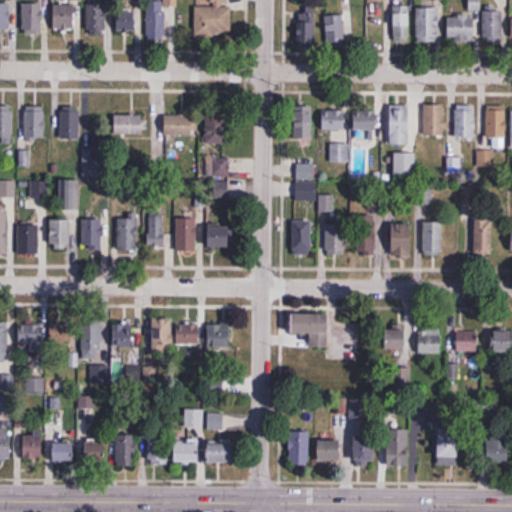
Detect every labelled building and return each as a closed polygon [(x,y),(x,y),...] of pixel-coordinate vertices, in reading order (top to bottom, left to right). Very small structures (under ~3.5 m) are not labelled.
[(86,0),(87,35),(107,35),(106,0),(86,0)] [(147,0),(148,39),(165,39),(165,0),(147,0)] [(195,6),(195,35),(231,35),(231,0),(210,0),(211,6),(195,6)] [(0,2),(0,32),(11,32),(11,3),(0,2)] [(43,3),(24,3),(24,33),(43,33),(43,3)] [(75,29),(75,5),(54,5),(54,29),(75,29)] [(410,41),(410,6),(403,6),(403,12),(393,12),(393,41),(410,41)] [(417,7),(417,41),(439,41),(439,7),(417,7)] [(483,37),(503,37),(503,9),(483,9),(483,37)] [(118,30),(137,30),(137,12),(118,12),(118,30)] [(315,14),(298,14),(298,43),(315,43),(315,14)] [(326,14),(326,45),(345,45),(345,14),(326,14)] [(448,15),(448,38),(475,38),(475,15),(448,15)] [(13,104),(0,103),(0,142),(13,142),(13,104)] [(390,143),(411,143),(411,104),(390,104),(390,143)] [(445,104),(425,104),(425,135),(445,135),(445,104)] [(475,104),(456,104),(456,137),(475,137),(475,104)] [(296,105),(296,144),(313,144),(313,105),(296,105)] [(44,138),(44,106),(24,106),(24,138),(44,138)] [(505,106),(486,106),(486,147),(505,147),(505,106)] [(80,138),(79,107),(52,108),(52,138),(80,138)] [(346,129),(346,108),(321,108),(321,129),(346,129)] [(354,129),(377,129),(377,110),(354,110),(354,129)] [(198,133),(198,112),(165,112),(165,133),(198,133)] [(228,112),(207,112),(207,143),(228,143),(228,112)] [(148,114),(115,114),(115,133),(148,133),(148,114)] [(349,161),(349,147),(332,147),(332,161),(349,161)] [(477,167),(494,167),(494,150),(477,150),(477,167)] [(229,157),(206,157),(206,177),(229,177),(229,157)] [(297,180),(315,180),(315,164),(297,164),(297,180)] [(60,209),(80,209),(80,179),(60,179),(60,209)] [(0,196),(16,197),(15,180),(0,180),(0,196)] [(228,199),(228,180),(213,180),(213,199),(228,199)] [(47,183),(36,183),(36,197),(47,197),(47,183)] [(149,245),(165,245),(165,211),(149,211),(149,245)] [(357,256),(376,256),(376,214),(357,214),(357,256)] [(118,217),(118,251),(137,251),(137,217),(118,217)] [(475,255),(493,255),(493,217),(475,217),(475,255)] [(177,251),(198,251),(198,218),(177,218),(177,251)] [(51,219),(51,248),(73,248),(73,219),(51,219)] [(102,219),(84,219),(84,251),(102,250),(102,219)] [(312,255),(311,219),(296,219),(297,255),(312,255)] [(444,220),(424,220),(424,252),(444,252),(444,220)] [(326,255),(346,255),(346,222),(326,222),(326,255)] [(19,223),(19,254),(43,254),(43,223),(19,223)] [(392,223),(392,255),(412,255),(412,223),(392,223)] [(231,247),(231,226),(209,226),(209,247),(231,247)] [(293,334),(309,334),(309,346),(330,346),(330,313),(293,313),(293,334)] [(173,318),(153,318),(153,353),(173,353),(173,318)] [(87,358),(109,358),(109,322),(87,322),(87,358)] [(0,351),(8,352),(8,323),(0,323),(0,351)] [(19,324),(19,344),(46,344),(46,324),(19,324)] [(50,344),(74,344),(74,324),(50,324),(50,344)] [(133,324),(114,324),(114,348),(133,348),(133,324)] [(178,345),(200,345),(200,324),(178,324),(178,345)] [(208,347),(231,347),(231,324),(208,324),(208,347)] [(442,353),(442,328),(418,328),(418,353),(442,353)] [(387,350),(409,350),(409,329),(387,329),(387,350)] [(511,352),(511,330),(492,331),(492,352),(511,352)] [(478,352),(478,331),(457,331),(457,352),(478,352)] [(222,395),(224,382),(210,379),(208,392),(222,395)] [(0,458),(11,459),(11,428),(0,428),(0,458)] [(23,459),(43,459),(43,429),(33,429),(33,435),(23,435),(23,459)] [(389,464),(411,464),(411,430),(389,430),(389,464)] [(289,465),(310,465),(310,431),(289,431),(289,465)] [(438,458),(460,458),(460,431),(438,431),(438,458)] [(148,464),(168,464),(168,433),(148,433),(148,464)] [(117,434),(117,466),(136,466),(136,434),(117,434)] [(376,438),(356,438),(356,462),(376,462),(376,438)] [(320,460),(341,460),(341,439),(320,439),(320,460)] [(510,440),(485,440),(485,463),(510,463),(510,440)] [(107,441),(87,441),(87,460),(107,460),(107,441)] [(233,462),(233,441),(209,441),(209,462),(233,462)] [(75,461),(75,442),(54,442),(54,461),(75,461)] [(176,462),(201,462),(201,442),(176,442),(176,462)]
